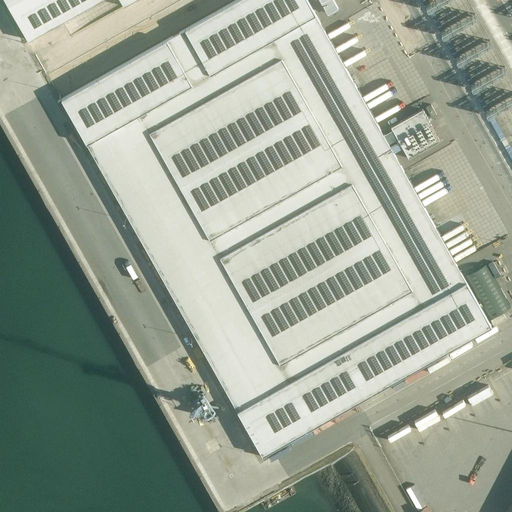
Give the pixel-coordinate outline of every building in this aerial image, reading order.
[(5,0),(28,40),(98,0),(119,0),(123,6),(134,0),(5,0)] [(491,325),(403,170),(307,0),(234,0),(61,98),(262,454),(491,325)] [(320,0),(327,13),(338,7),(333,0),(320,0)] [(472,0),(458,0),(454,3),(462,18),(478,9),(472,0)] [(442,30),(444,34),(461,25),(459,21),(450,25),(443,12),(431,19),(438,32),(442,30)] [(139,28),(100,45),(107,61),(146,44),(139,28)] [(74,65),(51,74),(55,84),(78,74),(74,65)] [(489,114),(507,104),(495,82),(477,92),(489,114)] [(429,100),(422,103),(427,114),(434,110),(429,100)] [(439,140),(430,124),(422,109),(390,126),(408,158),(439,140)] [(446,195),(452,184),(451,179),(453,175),(451,164),(454,159),(453,156),(458,155),(451,152),(445,161),(446,165),(439,161),(441,158),(440,152),(424,156),(421,162),(423,172),(434,177),(435,184),(440,187),(444,186),(446,195)] [(510,307),(485,263),(464,275),(489,318),(510,307)] [(511,458),(500,463),(506,477),(511,473),(511,458)]
